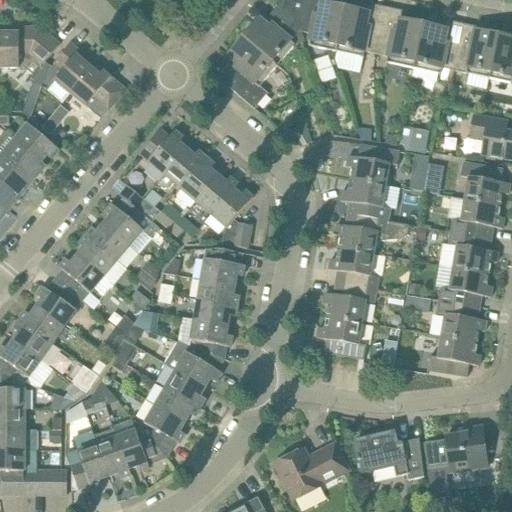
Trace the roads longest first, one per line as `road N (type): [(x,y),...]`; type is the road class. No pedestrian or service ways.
road 1 (residential): [(266,387),(295,227),(291,185),(174,74)]
road 2 (residential): [(0,280),(174,74)]
road 3 (residential): [(266,387),(399,404),(486,391),(511,355)]
road 4 (residential): [(164,511),(225,462),(249,431),(266,387)]
